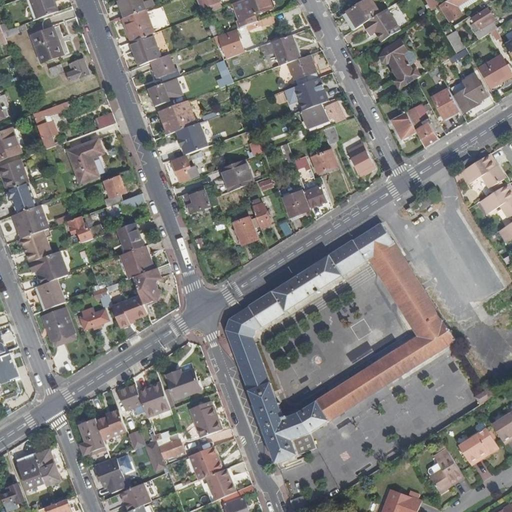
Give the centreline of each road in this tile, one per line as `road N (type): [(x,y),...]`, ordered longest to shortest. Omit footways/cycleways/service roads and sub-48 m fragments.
road 1 (tertiary): [(86,0),(203,311)]
road 2 (unknown): [(437,162),(474,263),(468,275),(443,282),(373,202)]
road 3 (secondary): [(203,311),(403,183)]
road 4 (residential): [(278,511),(203,311)]
road 5 (residential): [(403,183),(312,0)]
road 6 (secondary): [(55,406),(203,311)]
road 7 (residential): [(0,258),(55,406)]
